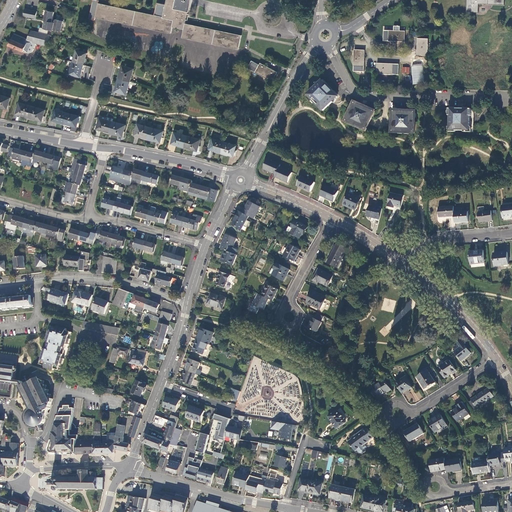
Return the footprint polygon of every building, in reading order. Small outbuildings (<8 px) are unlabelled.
[(95,21),(96,16),(172,32),(173,27),(184,30),(183,36),(239,48),(242,37),(185,25),(186,20),(188,12),(190,12),(192,0),(166,0),(166,4),(157,3),(155,16),(99,4),(100,0),(97,0),(93,0),(89,19),(95,21)] [(466,0),(466,15),(472,15),(472,13),(478,14),(479,5),(504,6),(504,0),(466,0)] [(38,12),(26,9),(24,16),(36,19),(38,12)] [(55,12),(47,11),(45,21),(46,21),(53,22),(55,12)] [(64,21),(57,20),(56,23),(54,30),(62,31),(64,21)] [(53,22),(46,21),(45,29),(54,30),(56,23),(53,22)] [(394,31),(384,31),(384,42),(405,42),(406,32),(399,31),(400,27),(399,27),(399,26),(397,26),(395,26),(395,27),(394,27),(394,31)] [(50,35),(31,30),(27,39),(15,34),(9,45),(26,52),(29,51),(30,51),(33,42),(48,45),(50,35)] [(429,39),(418,39),(417,55),(428,56),(429,39)] [(88,53),(77,50),(74,62),(84,65),(88,53)] [(366,51),(355,50),(354,72),(365,72),(366,51)] [(259,65),(252,61),(248,68),(270,80),(272,81),(275,76),(277,72),(265,65),(261,63),(259,65)] [(84,65),(74,62),(70,74),(81,77),(84,65)] [(424,83),(422,63),(411,65),(413,84),(424,83)] [(399,64),(378,64),(377,74),(399,75),(399,64)] [(123,66),(119,79),(130,82),(134,69),(123,66)] [(119,79),(116,92),(127,94),(130,84),(135,85),(135,83),(130,82),(119,79)] [(323,80),(308,96),(313,101),(312,102),(318,107),(319,107),(324,111),(338,98),(339,99),(341,97),(338,94),(337,94),(323,80)] [(11,98),(0,95),(0,106),(8,109),(11,98)] [(33,106),(20,103),(17,114),(30,117),(33,106)] [(375,112),(355,103),(347,122),(366,131),(370,122),(375,112)] [(46,110),(33,106),(30,117),(43,121),(46,110)] [(458,109),(449,109),(449,116),(450,116),(450,130),(469,131),(470,115),(471,115),(471,109),(463,109),(463,111),(458,111),(458,109)] [(68,113),(56,110),(53,120),(65,124),(68,113)] [(415,112),(394,112),(393,114),(392,114),(392,117),(393,117),(393,123),(393,133),(414,133),(415,118),(416,118),(416,114),(415,114),(415,112)] [(80,116),(68,113),(65,124),(77,127),(80,116)] [(113,121),(100,118),(97,129),(110,133),(113,121)] [(126,125),(113,121),(110,133),(123,136),(126,125)] [(151,128),(138,125),(135,135),(148,139),(151,128)] [(164,131),(151,128),(148,139),(161,142),(164,131)] [(188,136),(175,133),(172,144),(185,147),(188,136)] [(201,140),(188,136),(185,147),(198,151),(201,140)] [(225,142),(213,139),(210,149),(222,152),(225,142)] [(3,143),(0,141),(0,150),(7,153),(9,146),(3,144),(3,143)] [(237,146),(225,142),(222,152),(234,156),(237,146)] [(11,155),(13,155),(13,157),(23,160),(25,152),(11,148),(9,154),(11,155)] [(46,153),(36,151),(35,154),(34,159),(43,162),(46,153)] [(35,154),(25,152),(23,160),(21,165),(25,166),(25,165),(31,167),(34,159),(35,154)] [(62,158),(46,153),(43,162),(48,163),(47,168),(58,171),(62,158)] [(86,162),(75,159),(72,168),(70,168),(69,172),(70,172),(83,176),(86,166),(85,166),(86,162)] [(281,165),(268,159),(264,169),(277,175),(280,168),(281,165)] [(123,170),(113,167),(110,180),(120,182),(123,170)] [(277,175),(276,177),(288,182),(292,173),(280,168),(277,175)] [(144,172),(134,169),(133,173),(132,178),(142,181),(144,172)] [(133,173),(123,170),(120,182),(130,185),(132,178),(133,173)] [(81,186),(83,176),(70,172),(69,176),(71,177),(69,182),(71,183),(79,185),(81,186)] [(159,176),(144,172),(142,181),(142,184),(146,186),(148,181),(157,184),(159,176)] [(182,178),(173,176),(170,183),(180,186),(182,178)] [(301,177),(297,186),(311,192),(315,183),(301,177)] [(192,181),(182,178),(180,186),(179,189),(189,192),(192,183),(192,181)] [(79,185),(71,183),(69,189),(65,188),(64,192),(68,193),(76,195),(79,185)] [(189,192),(189,194),(199,197),(202,186),(192,183),(189,192)] [(325,185),(320,196),(325,198),(325,197),(334,201),(338,191),(325,185)] [(218,191),(202,186),(199,197),(208,200),(215,201),(218,191)] [(73,205),(76,195),(68,193),(65,203),(73,205)] [(361,198),(348,193),(343,205),(355,211),(361,198)] [(403,197),(390,194),(388,207),(394,208),(394,206),(401,207),(403,197)] [(114,210),(116,202),(108,200),(109,197),(105,196),(102,207),(114,210)] [(120,198),(117,197),(116,202),(114,210),(130,214),(133,207),(119,203),(120,198)] [(260,207),(250,201),(243,213),(249,217),(254,219),(260,207)] [(511,204),(502,206),(504,219),(511,217),(511,204)] [(147,219),(150,211),(151,206),(149,206),(147,210),(138,208),(136,216),(147,219)] [(382,209),(369,206),(367,216),(380,219),(382,209)] [(454,208),(454,206),(448,207),(448,208),(446,208),(446,207),(439,207),(439,217),(455,217),(454,208)] [(462,208),(454,208),(455,217),(455,223),(469,222),(468,212),(462,212),(462,208)] [(161,214),(150,211),(147,219),(159,223),(161,214)] [(491,211),(479,213),(480,223),(493,221),(491,211)] [(243,213),(240,212),(232,225),(242,230),(249,217),(243,213)] [(184,218),(173,214),(171,222),(182,226),(184,218)] [(202,217),(193,214),(192,220),(184,218),(182,226),(193,229),(194,229),(197,229),(199,223),(200,223),(202,217)] [(14,216),(9,215),(6,227),(15,230),(16,225),(19,226),(18,229),(23,230),(26,219),(14,216)] [(35,231),(37,222),(26,219),(23,230),(22,232),(34,235),(35,231)] [(307,227),(295,221),(291,228),(289,233),(300,238),(302,234),(303,235),(307,227)] [(47,234),(49,226),(37,222),(35,231),(42,233),(47,234)] [(62,241),(66,230),(49,226),(47,234),(58,237),(57,240),(62,241)] [(104,229),(98,228),(97,233),(96,238),(112,243),(114,234),(103,231),(104,229)] [(78,243),(81,232),(71,229),(69,237),(75,239),(74,241),(78,243)] [(91,234),(81,232),(78,243),(78,245),(80,245),(81,241),(94,244),(96,238),(97,233),(92,231),(91,234)] [(123,246),(126,238),(114,234),(112,243),(111,245),(118,248),(119,245),(123,246)] [(226,235),(221,249),(225,250),(236,255),(237,251),(237,249),(233,248),(236,239),(226,235)] [(144,250),(146,242),(136,239),(134,247),(144,250)] [(156,244),(146,242),(144,250),(153,252),(156,244)] [(337,243),(332,251),(343,257),(347,249),(337,243)] [(290,245),(284,255),(295,261),(301,250),(290,245)] [(225,250),(221,261),(233,266),(237,255),(236,255),(225,250)] [(478,251),(470,252),(471,265),(485,263),(484,250),(478,251)] [(80,257),(79,267),(79,271),(84,271),(84,268),(88,268),(88,264),(90,264),(91,260),(89,260),(90,253),(81,251),(80,257)] [(332,251),(327,262),(338,268),(343,257),(332,251)] [(172,263),(174,254),(164,252),(162,260),(161,262),(167,264),(168,261),(172,263)] [(507,252),(494,254),(496,266),(509,265),(507,252)] [(47,254),(35,254),(35,266),(46,267),(47,254)] [(184,257),(174,254),(172,263),(177,264),(176,267),(181,268),(184,257)] [(80,257),(65,255),(64,266),(79,267),(80,257)] [(24,256),(12,256),(13,269),(24,269),(24,256)] [(272,269),(270,273),(283,281),(287,274),(288,274),(290,270),(277,263),(274,270),(272,269)] [(143,266),(139,279),(150,282),(153,269),(143,266)] [(319,269),(313,280),(318,283),(318,282),(328,286),(333,276),(319,269)] [(220,272),(216,285),(225,288),(227,281),(228,282),(231,276),(220,272)] [(158,273),(155,283),(159,284),(158,285),(162,286),(163,285),(170,287),(173,277),(158,273)] [(267,284),(262,296),(269,299),(272,301),(278,290),(267,284)] [(70,294),(53,289),(49,301),(61,304),(62,304),(66,305),(70,294)] [(120,289),(113,304),(127,309),(128,307),(134,294),(120,289)] [(313,291),(307,302),(320,309),(326,298),(313,291)] [(81,293),(76,292),(73,301),(89,306),(93,295),(81,292),(81,293)] [(226,298),(211,293),(207,304),(222,310),(226,298)] [(134,294),(128,307),(143,313),(145,308),(148,300),(134,294)] [(262,296),(257,294),(250,310),(257,313),(259,308),(264,310),(269,299),(262,296)] [(0,298),(0,308),(32,305),(31,295),(17,297),(2,299),(0,298)] [(97,298),(93,310),(105,314),(109,303),(97,298)] [(148,300),(145,308),(156,313),(160,305),(148,300)] [(172,314),(162,311),(160,318),(170,321),(172,314)] [(313,318),(308,328),(316,332),(321,322),(324,317),(316,313),(314,318),(313,318)] [(121,328),(83,321),(82,328),(118,335),(121,328)] [(155,335),(165,338),(169,326),(159,323),(155,335)] [(44,367),(54,370),(54,368),(59,370),(61,364),(62,364),(64,359),(62,358),(67,344),(68,345),(70,339),(68,339),(71,332),(66,331),(67,329),(58,326),(57,328),(52,326),(50,333),(49,332),(47,338),(48,338),(47,342),(49,342),(47,349),(45,349),(44,351),(44,352),(42,352),(41,358),(42,358),(40,364),(45,366),(44,367)] [(214,333),(201,328),(197,340),(207,344),(209,345),(214,333)] [(152,347),(162,350),(165,338),(155,335),(152,347)] [(207,344),(197,340),(193,351),(203,355),(207,344)] [(462,341),(458,344),(460,347),(454,352),(461,361),(471,354),(462,341)] [(110,361),(115,363),(118,353),(128,355),(129,350),(119,347),(118,350),(114,348),(110,361)] [(132,350),(129,363),(143,366),(146,354),(132,350)] [(200,363),(190,359),(185,370),(196,374),(200,363)] [(450,360),(438,368),(445,378),(450,375),(449,375),(456,370),(450,360)] [(0,396),(12,398),(16,369),(15,369),(16,367),(0,364),(0,396)] [(196,374),(185,370),(181,382),(191,386),(196,374)] [(428,371),(417,377),(424,389),(435,382),(428,371)] [(405,377),(395,383),(402,393),(409,390),(412,388),(405,377)] [(39,421),(40,426),(43,425),(44,423),(45,421),(45,419),(45,417),(46,414),(48,413),(51,403),(49,402),(50,398),(46,397),(47,394),(44,393),(45,389),(42,388),(43,385),(40,384),(41,381),(38,379),(27,384),(25,379),(22,381),(24,385),(21,387),(32,409),(39,416),(39,421)] [(385,380),(370,389),(376,399),(391,390),(385,380)] [(137,381),(132,393),(141,397),(143,391),(144,392),(147,385),(137,381)] [(488,388),(482,392),(488,401),(494,397),(488,388)] [(488,401),(482,392),(471,400),(472,401),(468,403),(476,416),(480,413),(477,409),(488,401)] [(174,400),(166,397),(163,407),(176,411),(180,400),(175,399),(174,400)] [(131,412),(141,416),(145,405),(132,401),(129,410),(131,412)] [(459,407),(451,412),(458,422),(469,414),(462,403),(458,406),(459,407)] [(52,454),(76,454),(76,444),(77,439),(78,427),(75,426),(75,425),(73,422),(74,407),(70,407),(71,406),(68,405),(66,405),(66,406),(62,406),(56,422),(51,437),(47,448),(47,450),(49,453),(50,454),(52,454)] [(204,411),(190,406),(186,417),(200,422),(204,411)] [(39,416),(32,409),(31,410),(30,411),(29,412),(28,415),(27,418),(27,420),(28,422),(29,424),(31,426),(33,426),(35,427),(38,427),(40,426),(39,421),(39,416)] [(337,410),(328,417),(336,429),(345,422),(343,419),(344,419),(340,413),(339,413),(337,410)] [(435,418),(429,422),(435,432),(447,425),(440,414),(435,417),(435,418)] [(132,426),(128,436),(134,438),(141,419),(135,416),(132,426)] [(170,420),(164,436),(172,439),(176,428),(177,423),(170,420)] [(271,428),(279,430),(278,438),(290,440),(292,429),(295,430),(295,426),(272,422),(271,428)] [(418,424),(404,433),(410,442),(424,433),(418,424)] [(119,425),(117,436),(115,444),(115,449),(128,452),(130,444),(123,443),(126,426),(119,425)] [(242,430),(228,426),(225,437),(239,440),(240,440),(242,430)] [(170,444),(177,446),(182,430),(179,429),(176,428),(172,439),(170,444)] [(357,436),(349,442),(356,451),(370,441),(370,440),(374,438),(367,429),(363,432),(362,431),(356,435),(357,436)] [(209,435),(201,433),(196,451),(204,453),(209,435)] [(103,444),(115,444),(117,436),(110,436),(110,440),(107,440),(107,435),(103,435),(103,444)] [(163,441),(146,435),(143,443),(161,450),(161,449),(164,442),(170,444),(172,439),(164,436),(163,441)] [(216,457),(221,439),(209,435),(204,453),(216,457)] [(80,439),(77,439),(76,444),(76,454),(85,453),(95,453),(94,444),(94,440),(94,439),(94,438),(92,438),(92,441),(80,442),(80,439)] [(239,440),(238,447),(256,450),(259,443),(240,440),(239,440)] [(161,449),(168,452),(170,444),(164,442),(161,449)] [(5,452),(4,465),(18,466),(19,452),(18,452),(19,443),(11,443),(10,452),(5,452)] [(109,453),(114,453),(115,449),(115,444),(103,444),(101,444),(94,444),(95,453),(99,453),(109,453)] [(267,460),(267,452),(259,452),(259,459),(267,460)] [(505,453),(488,456),(489,461),(490,466),(501,465),(501,463),(506,462),(506,460),(505,453)] [(286,458),(277,455),(274,466),(286,470),(288,465),(284,464),(286,458)] [(157,466),(162,468),(166,459),(161,456),(157,466)] [(445,458),(430,461),(432,472),(447,470),(446,461),(445,458)] [(460,459),(446,461),(447,470),(448,473),(462,470),(460,459)] [(181,464),(170,461),(167,471),(178,474),(181,464)] [(489,461),(473,463),(474,475),(490,473),(490,466),(489,461)] [(200,468),(190,465),(187,476),(197,479),(200,468)] [(228,469),(221,467),(217,482),(224,484),(228,469)] [(214,473),(200,468),(197,479),(211,483),(214,473)] [(54,480),(53,479),(52,480),(53,482),(53,484),(53,486),(51,488),(52,488),(53,488),(53,489),(55,491),(57,491),(58,490),(60,490),(61,490),(62,490),(66,490),(67,490),(68,490),(78,490),(79,490),(80,489),(83,489),(85,490),(86,490),(87,490),(88,490),(88,489),(96,489),(96,490),(97,490),(97,489),(103,489),(104,478),(101,478),(99,478),(98,478),(98,476),(96,476),(97,472),(90,472),(89,472),(90,470),(89,469),(88,470),(80,470),(79,470),(79,471),(79,474),(79,476),(79,477),(79,475),(73,475),(73,477),(62,477),(61,476),(60,477),(58,477),(57,478),(56,478),(54,480)] [(264,490),(280,495),(283,484),(277,482),(278,479),(275,478),(277,472),(269,469),(264,490)] [(250,476),(237,472),(234,483),(242,485),(242,487),(247,488),(249,480),(250,476)] [(310,493),(313,478),(312,478),(311,481),(301,479),(299,491),(310,493)] [(316,479),(313,478),(310,493),(321,495),(323,483),(316,482),(316,479)] [(247,488),(246,490),(257,493),(258,489),(264,490),(266,482),(260,481),(259,483),(249,480),(247,488)] [(344,487),(333,485),(330,499),(341,501),(344,487)] [(355,490),(344,487),(341,501),(353,503),(355,490)] [(158,495),(153,494),(151,500),(149,508),(161,511),(161,509),(170,511),(172,511),(173,511),(178,511),(184,511),(188,499),(183,498),(177,496),(176,498),(171,497),(165,495),(165,497),(158,495)] [(373,510),(376,498),(364,495),(362,508),(373,510)] [(142,511),(146,499),(128,496),(127,511),(128,511),(127,511),(142,511)] [(13,502),(0,497),(0,506),(11,511),(13,502)] [(384,511),(387,500),(376,498),(373,510),(380,511),(384,511)] [(499,511),(499,499),(484,500),(484,511),(499,511)] [(232,511),(199,501),(195,511),(232,511)] [(473,501),(459,504),(460,511),(467,511),(475,509),(473,501)] [(26,511),(28,507),(13,502),(11,511),(10,511),(26,511)] [(406,506),(404,511),(414,511),(415,510),(412,509),(413,504),(407,503),(406,506)]
